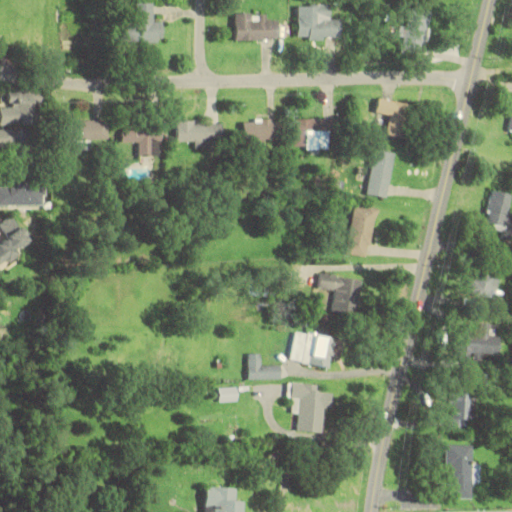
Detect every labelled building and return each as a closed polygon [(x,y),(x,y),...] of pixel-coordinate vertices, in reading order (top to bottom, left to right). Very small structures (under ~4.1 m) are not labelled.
[(162,42),(162,21),(152,21),(152,2),(132,2),(132,42),(162,42)] [(341,18),(330,18),(330,3),(297,3),(296,40),(340,40),(341,18)] [(428,9),(406,8),(403,52),(426,54),(428,9)] [(268,13),(234,13),(234,39),(277,39),(277,21),(268,21),(268,13)] [(0,106),(0,124),(40,124),(40,91),(8,91),(8,106),(0,106)] [(385,135),(408,138),(412,104),(377,99),(375,113),(388,115),(385,135)] [(277,139),(277,119),(242,119),(242,139),(277,139)] [(293,119),(293,146),(337,146),(337,119),(293,119)] [(76,149),(90,149),(90,140),(107,140),(107,121),(66,121),(66,140),(76,140),(76,149)] [(176,121),(176,142),(194,142),(194,147),(221,147),(221,121),(176,121)] [(159,156),(160,126),(122,124),(121,142),(138,143),(138,155),(159,156)] [(0,144),(0,151),(31,151),(31,129),(0,129),(0,144)] [(393,154),(373,151),(367,195),(387,197),(393,154)] [(0,206),(39,206),(39,185),(0,184),(0,206)] [(488,229),(508,229),(508,192),(488,192),(488,229)] [(376,207),(354,204),(347,254),(369,257),(376,207)] [(5,239),(0,242),(0,264),(30,243),(19,227),(4,237),(5,239)] [(317,289),(335,291),(332,310),(355,314),(361,280),(320,273),(317,289)] [(496,335),(488,335),(488,323),(477,323),(477,328),(455,328),(455,359),(470,359),(470,354),(496,354),(496,335)] [(290,362),(329,367),(330,359),(339,361),(342,338),(294,331),(290,362)] [(247,379),(281,379),(281,365),(260,365),(260,353),(247,353),(247,379)] [(297,431),(323,432),(324,408),(332,409),(332,393),(317,393),(317,384),(289,383),(288,399),(293,399),(293,413),(297,413),(297,431)] [(218,401),(237,401),(237,387),(218,387),(218,401)] [(449,429),(472,429),(472,390),(449,390),(449,429)] [(445,498),(473,498),(473,445),(445,445),(445,498)] [(241,511),(241,498),(233,498),(233,487),(204,486),(203,511),(241,511)]
